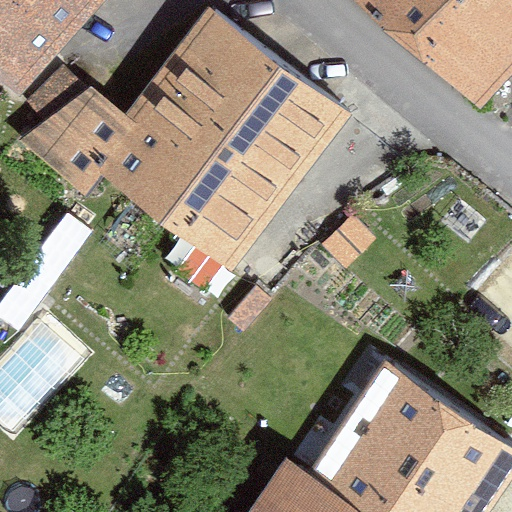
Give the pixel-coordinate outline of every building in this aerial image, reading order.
[(0,0),(0,71),(22,90),(98,0),(0,0)] [(354,106),(214,0),(208,0),(127,107),(91,78),(86,82),(63,62),(28,102),(47,115),(21,134),(87,186),(104,165),(233,264),(354,106)] [(511,0),(366,0),(480,103),(511,68),(511,0)] [(376,237),(353,211),(323,242),(346,265),(376,237)] [(55,284),(30,265),(0,305),(0,308),(22,323),(55,284)] [(273,297),(257,282),(229,316),(245,330),(273,297)] [(286,447),(244,511),(490,511),(511,479),(511,438),(385,351),(312,464),(286,447)]
